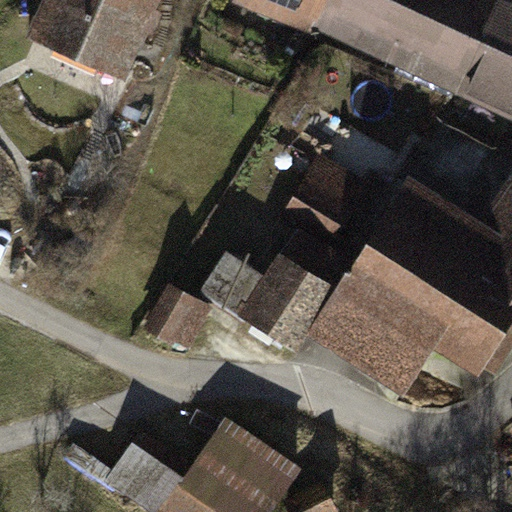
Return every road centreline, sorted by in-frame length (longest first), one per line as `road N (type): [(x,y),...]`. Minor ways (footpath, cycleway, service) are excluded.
road 1 (track): [(0,455),(185,394),(244,387),(416,442),(483,430),(511,409)]
road 2 (track): [(0,292),(185,394)]
